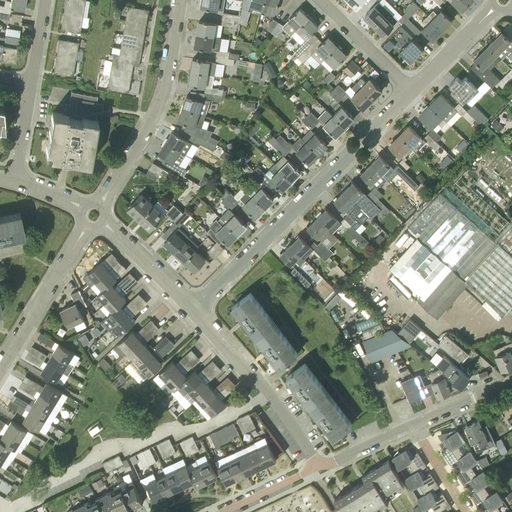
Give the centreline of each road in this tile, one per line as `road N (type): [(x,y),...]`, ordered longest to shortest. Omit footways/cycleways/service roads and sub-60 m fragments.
road 1 (residential): [(192,310),(412,91)]
road 2 (residential): [(99,205),(156,112),(179,0)]
road 3 (residential): [(319,466),(267,392),(192,310)]
road 4 (residential): [(0,368),(87,225)]
road 5 (residential): [(412,91),(321,0)]
road 6 (residential): [(192,310),(102,221)]
